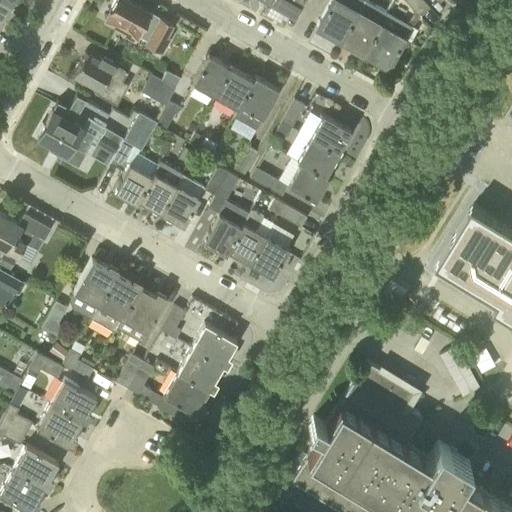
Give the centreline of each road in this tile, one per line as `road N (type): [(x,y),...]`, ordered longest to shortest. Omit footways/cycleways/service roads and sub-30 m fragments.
road 1 (residential): [(282,324),(0,163)]
road 2 (residential): [(403,122),(188,0)]
road 3 (residential): [(282,324),(403,122)]
road 4 (residential): [(222,511),(219,459),(230,423),(282,324)]
road 5 (residential): [(403,122),(484,0)]
road 6 (residential): [(0,115),(59,0)]
